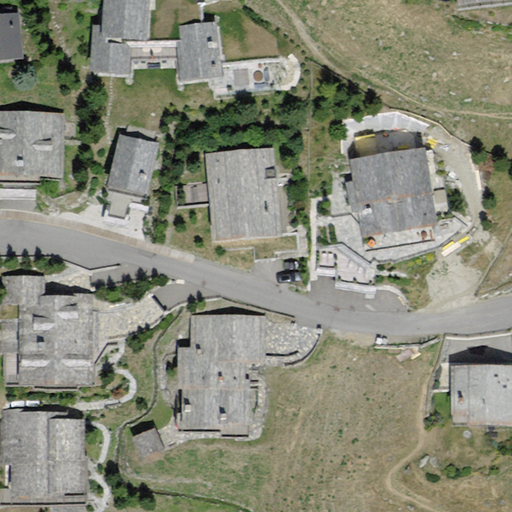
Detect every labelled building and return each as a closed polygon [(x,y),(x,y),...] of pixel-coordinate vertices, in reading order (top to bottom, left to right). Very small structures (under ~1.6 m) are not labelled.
[(136,0),(94,0),(84,73),(117,77),(123,46),(130,46),(136,0)] [(439,0),(440,8),(491,3),(490,0),(439,0)] [(6,20),(0,20),(0,60),(9,60),(6,20)] [(204,76),(205,28),(171,27),(169,75),(204,76)] [(51,119),(0,118),(0,182),(50,183),(51,119)] [(128,196),(140,148),(110,141),(98,189),(128,196)] [(416,151),(338,160),(348,249),(426,240),(416,151)] [(265,238),(266,160),(202,159),(201,237),(265,238)] [(28,280),(0,280),(0,315),(2,316),(2,327),(0,327),(0,382),(66,386),(76,302),(28,300),(28,280)] [(247,323),(186,322),(182,350),(166,351),(161,393),(177,394),(177,407),(166,408),(165,425),(209,427),(208,435),(234,436),(239,386),(233,385),(235,361),(245,361),(247,323)] [(503,367),(442,367),(441,426),(503,426),(503,367)] [(55,417),(0,415),(0,501),(43,504),(44,495),(67,495),(70,426),(55,426),(55,417)] [(140,433),(122,440),(128,458),(147,451),(140,433)]
